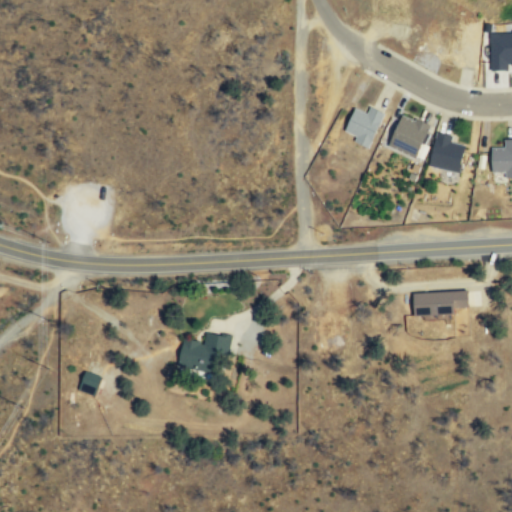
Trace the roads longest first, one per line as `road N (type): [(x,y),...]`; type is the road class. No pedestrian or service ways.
road 1 (tertiary): [(511,241),(137,263),(0,243)]
road 2 (residential): [(303,254),(296,0)]
road 3 (residential): [(511,104),(485,108),(436,96),(390,74),(355,49),(318,0)]
